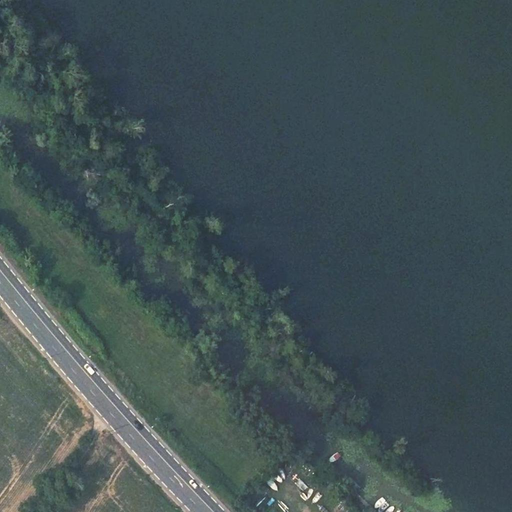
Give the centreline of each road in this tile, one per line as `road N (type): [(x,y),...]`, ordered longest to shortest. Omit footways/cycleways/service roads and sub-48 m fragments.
road 1 (primary): [(0,273),(207,511)]
road 2 (track): [(114,411),(40,511)]
